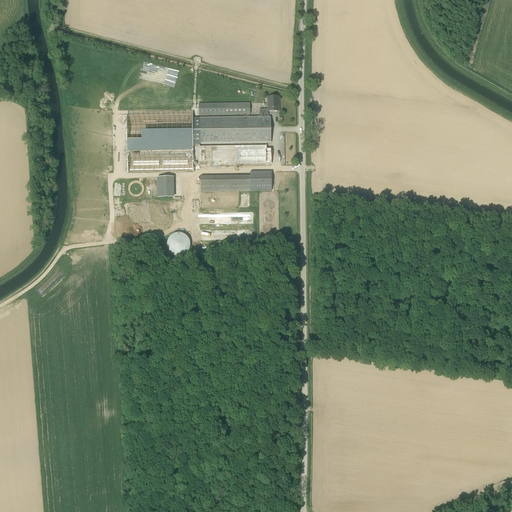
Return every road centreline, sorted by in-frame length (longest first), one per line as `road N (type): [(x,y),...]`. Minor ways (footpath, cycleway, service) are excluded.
road 1 (tertiary): [(302,511),(304,0)]
road 2 (track): [(24,0),(46,108),(53,204),(35,253),(0,282)]
road 3 (track): [(0,305),(66,248),(166,233)]
